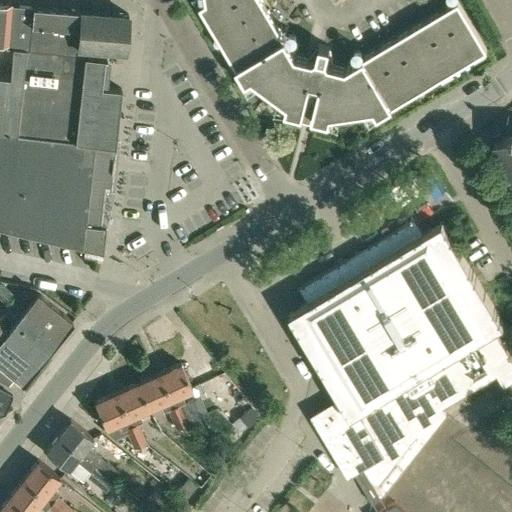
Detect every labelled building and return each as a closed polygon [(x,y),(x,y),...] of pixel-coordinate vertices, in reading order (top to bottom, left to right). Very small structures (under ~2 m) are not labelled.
[(228,53),(228,54),(245,82),(251,78),(286,104),(285,111),(328,122),(330,115),(373,109),(377,115),(406,98),(403,94),(422,83),(424,86),(425,86),(453,69),(451,65),(469,54),(472,58),(487,49),(458,1),(345,68),(328,64),(326,61),(329,47),(319,44),(316,58),(312,60),(295,56),(261,0),(205,0),(205,2),(199,6),(217,35),(220,32),(232,51),(228,53)] [(29,51),(31,25),(32,6),(0,3),(0,43),(7,45),(7,49),(12,49),(29,51)] [(92,11),(32,6),(31,25),(29,51),(77,54),(78,47),(125,51),(128,14),(92,11)] [(29,51),(12,49),(9,79),(0,77),(0,230),(13,233),(64,245),(83,248),(102,253),(105,226),(100,226),(104,190),(110,191),(115,146),(117,130),(116,130),(117,122),(119,104),(121,88),(115,88),(106,87),(101,86),(104,59),(106,59),(106,58),(77,54),(29,51)] [(511,133),(493,145),(511,176),(511,133)] [(384,494),(448,414),(445,408),(498,377),(504,388),(511,382),(511,359),(495,330),(504,324),(470,267),(442,221),(423,232),(415,218),(417,217),(416,216),(297,288),(298,288),(299,288),(308,302),(289,313),(340,398),(315,414),(351,474),(354,472),(373,503),(383,497),(385,494),(384,494)] [(5,290),(0,296),(0,298),(7,303),(13,296),(5,290)] [(22,291),(16,299),(27,307),(26,307),(60,335),(72,321),(41,295),(35,294),(32,299),(22,291)] [(49,349),(60,335),(26,307),(27,307),(16,299),(5,313),(14,321),(49,349)] [(4,335),(39,362),(49,349),(14,321),(9,326),(0,318),(0,332),(4,335)] [(0,363),(23,382),(39,362),(4,335),(0,332),(0,363)] [(181,363),(159,372),(170,397),(174,405),(180,403),(185,400),(181,392),(192,387),(181,363)] [(174,405),(170,397),(159,372),(138,382),(149,407),(159,402),(162,410),(168,408),(174,405)] [(138,382),(116,392),(127,416),(130,424),(137,422),(142,420),(138,411),(149,407),(138,382)] [(0,410),(12,396),(0,389),(0,410)] [(130,424),(127,416),(116,392),(94,402),(106,426),(116,421),(120,429),(125,427),(130,424)] [(174,405),(168,408),(172,417),(184,412),(180,403),(174,405)] [(255,420),(246,410),(239,416),(248,426),(255,420)] [(184,412),(172,417),(176,427),(182,424),(188,422),(184,412)] [(93,438),(70,420),(58,435),(97,465),(102,459),(101,458),(86,446),(93,438)] [(130,424),(125,427),(129,437),(141,432),(137,422),(130,424)] [(141,432),(129,437),(133,447),(139,444),(145,441),(141,432)] [(102,470),(97,465),(58,435),(45,450),(83,480),(87,475),(107,490),(115,480),(102,470)] [(59,477),(38,460),(24,478),(52,501),(56,496),(59,492),(52,486),(59,477)] [(120,473),(108,463),(102,470),(115,480),(120,473)] [(187,477),(177,490),(188,498),(198,486),(187,477)] [(24,478),(8,497),(28,511),(30,511),(37,504),(44,510),(48,506),(52,501),(24,478)] [(159,484),(149,494),(165,509),(175,498),(159,484)] [(52,501),(48,506),(55,511),(56,511),(64,502),(56,496),(52,501)] [(28,511),(8,497),(0,507),(0,511),(28,511)] [(69,511),(73,509),(64,502),(56,511),(69,511)] [(405,511),(394,503),(379,511),(405,511)]
